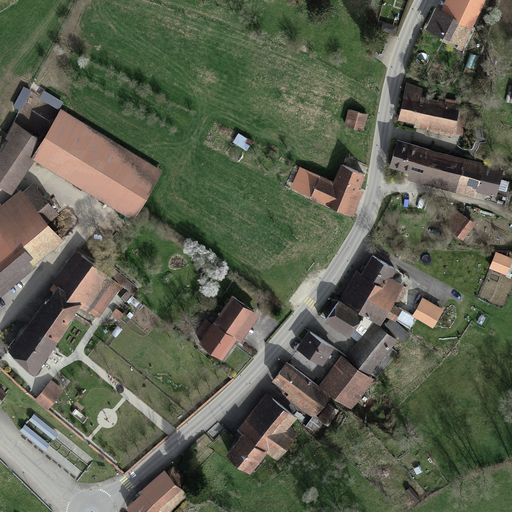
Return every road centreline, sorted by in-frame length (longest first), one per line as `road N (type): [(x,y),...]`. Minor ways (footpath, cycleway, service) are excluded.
road 1 (tertiary): [(105,504),(242,383),(346,254),(419,0)]
road 2 (track): [(370,185),(407,182),(511,216)]
